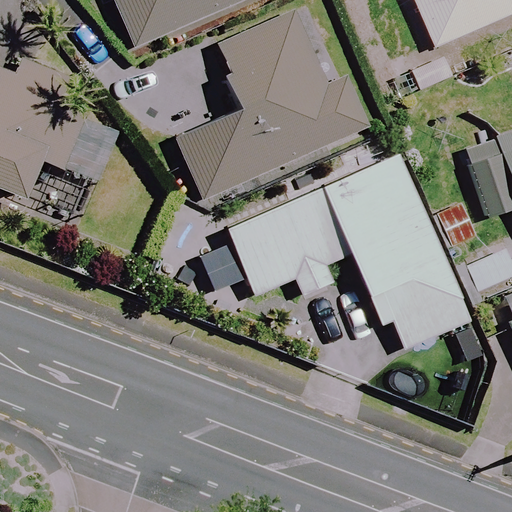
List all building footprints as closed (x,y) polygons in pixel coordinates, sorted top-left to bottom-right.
[(110,0),(131,49),(248,0),(110,0)] [(511,0),(411,0),(433,49),(511,14),(511,0)] [(323,90),(290,13),(211,47),(240,113),(176,141),(202,200),(366,129),(345,81),(323,90)] [(114,132),(0,85),(0,195),(18,203),(36,160),(93,184),(114,132)] [(511,134),(493,142),(499,157),(463,170),(481,221),(511,209),(511,134)] [(464,323),(392,158),(222,232),(251,298),(292,280),(300,298),(354,274),(365,301),(377,295),(401,350),(464,323)] [(460,203),(432,214),(446,249),(473,238),(460,203)] [(511,276),(511,272),(502,251),(459,270),(470,295),(511,276)]
